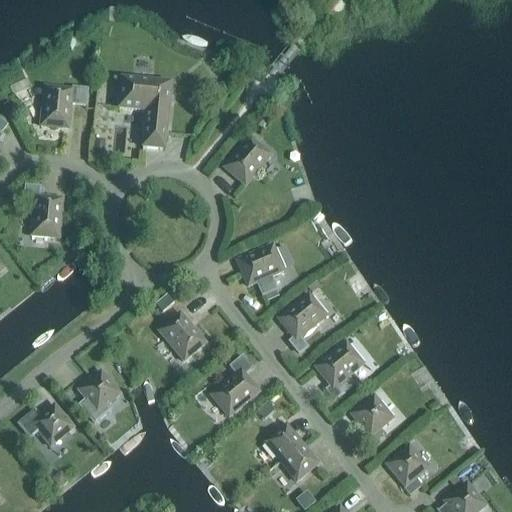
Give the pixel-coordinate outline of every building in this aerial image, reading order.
[(142,150),(163,152),(169,86),(120,81),(118,111),(145,114),(142,150)] [(40,128),(68,131),(70,107),(86,108),(88,90),(71,88),(71,92),(44,90),(40,128)] [(251,128),(260,134),(268,124),(259,117),(251,128)] [(270,158),(248,140),(223,170),(245,188),(270,158)] [(30,238),(58,240),(61,202),(39,199),(40,188),(23,187),(22,205),(33,206),(30,238)] [(271,278),(283,273),(272,248),(236,263),(247,289),(255,285),(261,300),(277,292),(271,278)] [(307,349),(300,340),(325,318),(308,297),(278,322),(292,339),(287,344),(298,357),(307,349)] [(180,316),(158,333),(183,363),(204,346),(180,316)] [(343,396),(336,388),(362,367),(345,345),(315,370),(329,387),(324,392),(333,404),(343,396)] [(211,398),(228,419),(258,395),(244,377),(253,369),(242,356),(228,369),(235,378),(211,398)] [(100,374),(78,393),(86,402),(79,407),(94,425),(110,412),(106,407),(119,397),(100,374)] [(373,398),(350,417),(369,439),(391,421),(373,398)] [(262,404),(252,413),(259,422),(270,413),(262,404)] [(50,449),(72,430),(54,408),(40,419),(34,412),(17,426),(29,441),(38,434),(50,449)] [(264,445),(280,465),(302,447),(286,428),(264,445)] [(280,465),(296,484),(317,466),(302,447),(280,465)] [(408,448),(386,467),(404,489),(417,479),(427,471),(408,448)] [(60,474),(51,482),(58,491),(68,483),(60,474)] [(417,479),(404,489),(410,497),(423,486),(417,479)] [(479,511),(484,508),(466,486),(443,504),(445,505),(436,511),(479,511)] [(303,511),(313,504),(306,495),(296,503),(303,511)]
